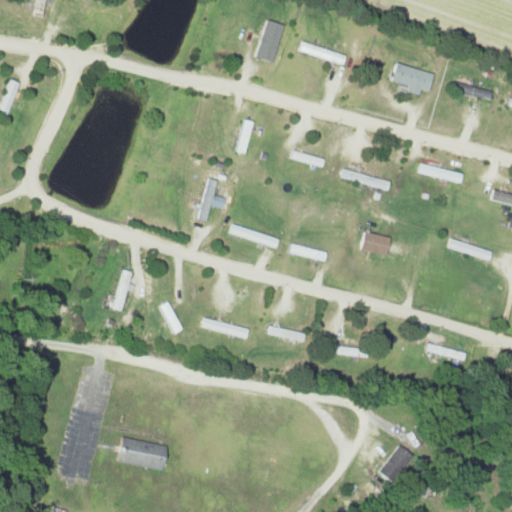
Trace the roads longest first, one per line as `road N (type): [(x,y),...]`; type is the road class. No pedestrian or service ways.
road 1 (residential): [(57,51),(25,184),(33,199),(73,224),(238,281),(388,309),(511,345),(494,162),(165,73),(0,40)]
road 2 (residential): [(0,338),(351,400),(366,410),(367,437),(318,511)]
